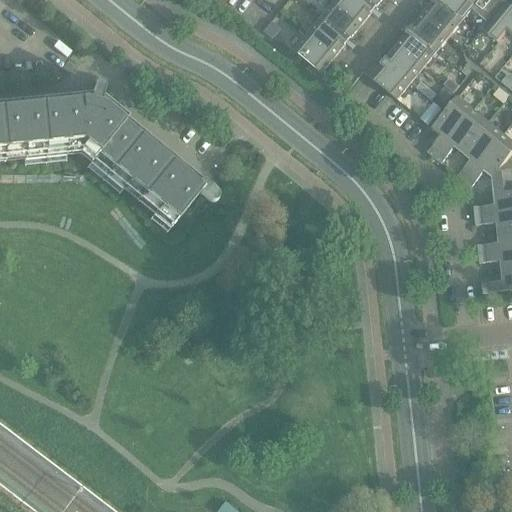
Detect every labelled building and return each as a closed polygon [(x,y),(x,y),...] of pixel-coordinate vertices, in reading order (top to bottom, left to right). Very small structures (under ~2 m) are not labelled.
[(374,12),(359,0),(338,0),(334,5),(361,28),(374,12)] [(383,0),(359,0),(374,12),(383,0)] [(476,7),(467,0),(435,0),(435,1),(462,23),(471,12),(476,7)] [(486,24),(504,3),(500,0),(481,0),(476,7),(471,12),(486,24)] [(462,23),(435,1),(423,15),(451,38),(462,23)] [(511,27),(511,9),(504,3),(486,24),(480,31),(498,46),(508,33),(511,27)] [(361,28),(334,5),(321,21),(348,44),(361,28)] [(451,38),(423,15),(410,31),(437,54),(451,38)] [(348,44),(321,21),(308,37),(335,60),(348,44)] [(437,54),(410,31),(397,47),(425,70),(437,54)] [(335,60),(308,37),(294,53),(322,76),(335,60)] [(425,70),(397,47),(384,63),(412,86),(425,70)] [(412,86),(384,63),(370,80),(398,102),(412,86)] [(200,191),(102,112),(99,112),(103,94),(103,91),(102,90),(100,88),(94,88),(93,89),(91,91),(87,106),(0,115),(0,163),(79,155),(170,231),(197,198),(210,208),(214,208),(218,204),(217,198),(204,187),(200,191)] [(434,160),(473,112),(458,99),(433,130),(441,137),(427,155),(434,160)] [(463,155),(488,124),(473,112),(434,160),(441,166),(455,149),(463,155)] [(464,184),(503,136),(488,124),(463,155),(471,162),(457,179),(464,184)] [(493,180),(511,156),(511,143),(503,136),(464,184),(471,190),(485,173),(493,180)] [(511,194),(511,156),(493,180),(501,186),(497,191),(498,196),(511,194)] [(511,214),(511,194),(498,196),(495,196),(496,207),(474,209),(475,218),(511,214)] [(511,233),(511,214),(475,218),(476,227),(498,225),(499,235),(511,233)] [(511,252),(511,233),(499,235),(500,245),(478,247),(479,256),(511,252)] [(511,272),(511,252),(479,256),(480,265),(501,263),(503,273),(511,272)] [(511,292),(511,272),(503,273),(504,283),(482,286),(483,296),(511,292)] [(485,476),(483,463),(471,464),(473,478),(485,476)]
